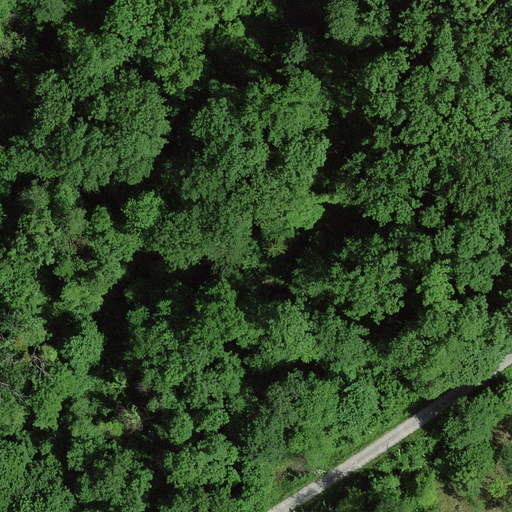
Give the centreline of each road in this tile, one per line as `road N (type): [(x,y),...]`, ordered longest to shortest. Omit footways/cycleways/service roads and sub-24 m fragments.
road 1 (track): [(0,136),(223,264),(299,289),(394,294),(511,278)]
road 2 (track): [(280,511),(511,356)]
